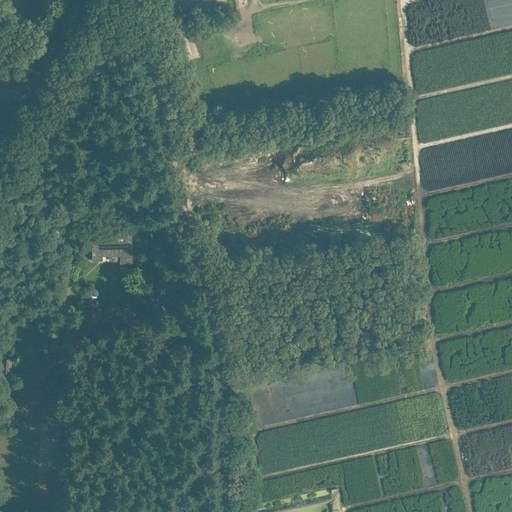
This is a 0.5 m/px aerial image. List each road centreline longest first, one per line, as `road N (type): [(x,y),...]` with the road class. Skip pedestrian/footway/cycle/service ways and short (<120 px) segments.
road 1 (unclassified): [(227,511),(229,365),(129,0)]
road 2 (tertiary): [(0,94),(29,90),(87,0)]
